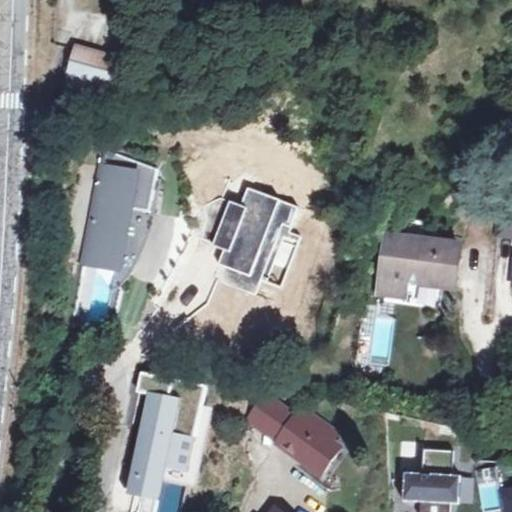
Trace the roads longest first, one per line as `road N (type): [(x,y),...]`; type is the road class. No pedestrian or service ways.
road 1 (secondary): [(13,0),(8,139)]
road 2 (secondary): [(8,139),(0,269)]
